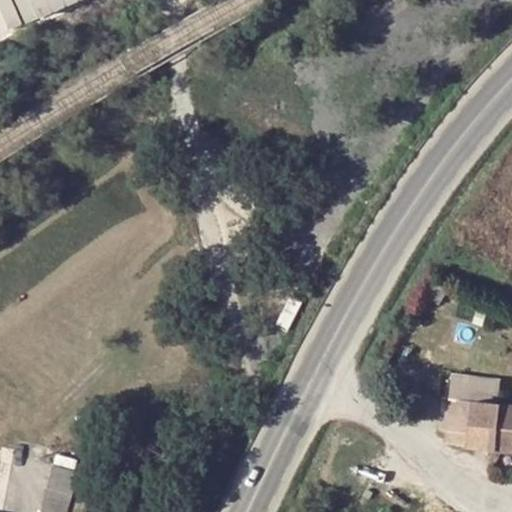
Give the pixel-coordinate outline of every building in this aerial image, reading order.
[(511,375),(502,375),(502,382),(500,404),(511,405),(511,375)] [(456,379),(455,400),(470,401),(500,404),(502,382),(456,379)] [(448,400),(447,416),(469,418),(470,401),(455,400),(448,400)] [(511,405),(500,404),(470,401),(469,418),(447,416),(446,432),(468,434),(467,445),(497,448),(511,449),(511,405)] [(54,464),(40,511),(66,511),(78,470),(54,464)]
